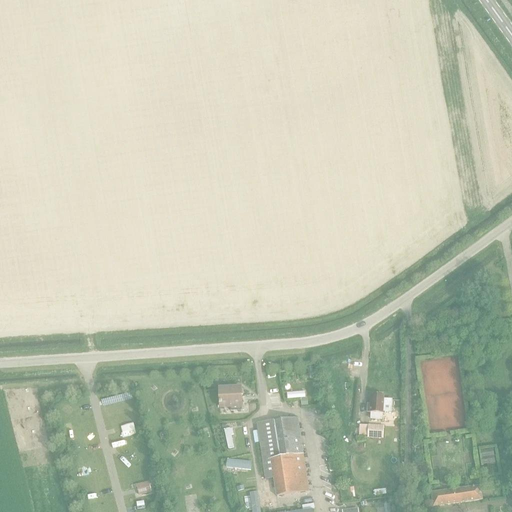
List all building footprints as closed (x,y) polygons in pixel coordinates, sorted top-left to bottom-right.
[(231,411),(242,411),(241,388),(219,389),(220,408),(230,407),(231,411)] [(381,413),(383,414),(384,396),(370,395),(370,405),(367,405),(367,413),(371,413),(371,419),(381,420),(381,413)] [(277,497),(309,492),(297,417),(257,424),(266,480),(274,478),(277,497)] [(368,438),(383,439),(383,426),(368,425),(368,438)] [(232,429),(230,429),(230,428),(224,430),(228,449),(234,448),(231,435),(234,435),(232,429)] [(481,451),(483,464),(495,463),(493,449),(481,451)] [(344,457),(345,463),(362,460),(361,454),(344,457)] [(431,494),(433,508),(482,501),(480,487),(431,494)]
